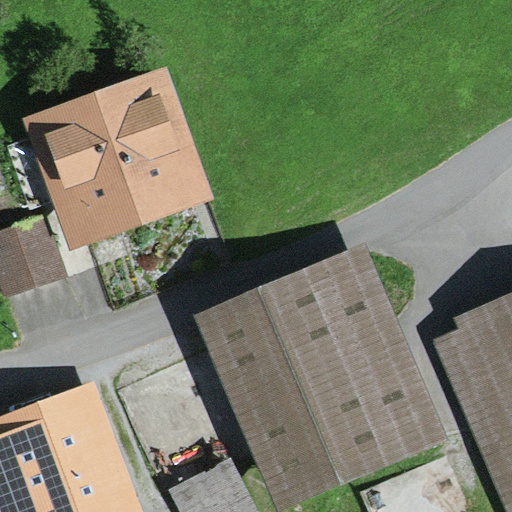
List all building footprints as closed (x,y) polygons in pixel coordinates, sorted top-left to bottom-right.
[(21,122),(27,139),(6,147),(29,212),(50,204),(68,255),(213,204),(166,71),(21,122)] [(0,293),(3,302),(67,279),(44,216),(0,232),(0,293)] [(274,511),(295,511),(449,447),(364,249),(193,321),(274,511)] [(457,331),(431,342),(503,511),(511,511),(511,295),(452,321),(457,331)] [(0,511),(141,511),(94,384),(0,418),(0,511)] [(255,511),(228,460),(167,491),(178,511),(255,511)]
